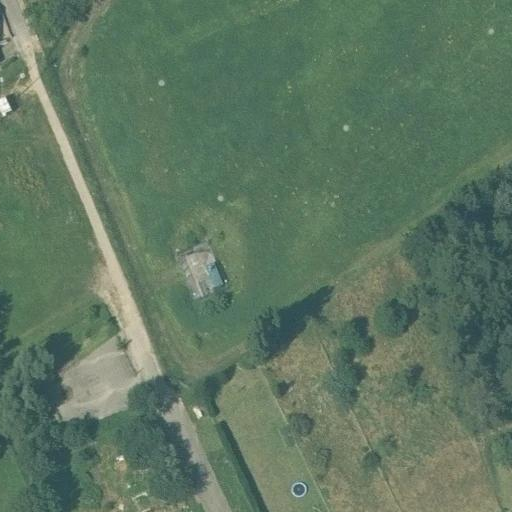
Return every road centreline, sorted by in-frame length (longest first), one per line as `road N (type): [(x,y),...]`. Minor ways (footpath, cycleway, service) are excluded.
road 1 (track): [(26,42),(142,339)]
road 2 (residential): [(226,511),(142,339)]
